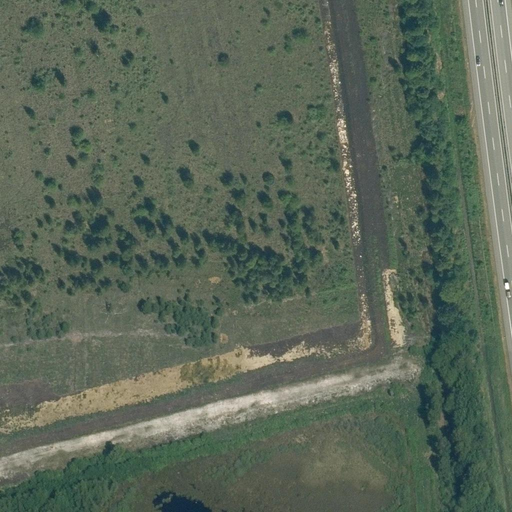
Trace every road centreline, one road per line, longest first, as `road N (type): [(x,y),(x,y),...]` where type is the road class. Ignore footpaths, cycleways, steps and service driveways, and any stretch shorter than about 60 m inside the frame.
road 1 (track): [(0,467),(420,363)]
road 2 (motorway): [(468,0),(511,333)]
